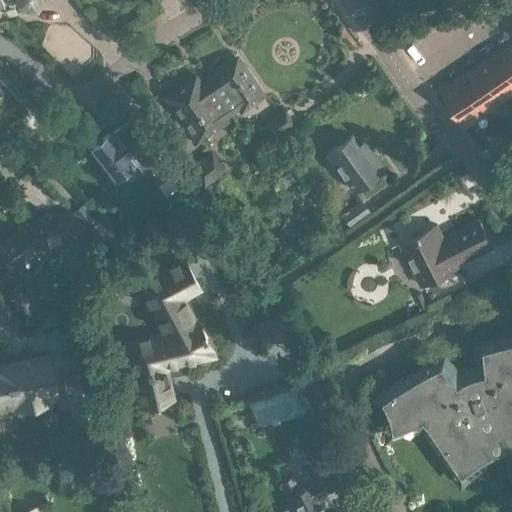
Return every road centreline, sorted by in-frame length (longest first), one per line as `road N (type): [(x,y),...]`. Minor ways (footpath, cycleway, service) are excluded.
road 1 (residential): [(0,172),(207,0)]
road 2 (residential): [(511,204),(414,85)]
